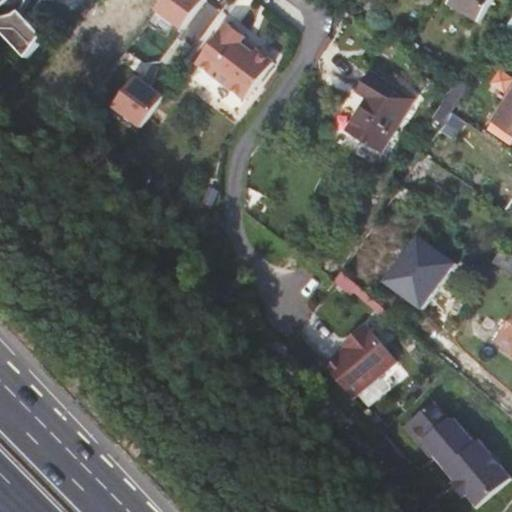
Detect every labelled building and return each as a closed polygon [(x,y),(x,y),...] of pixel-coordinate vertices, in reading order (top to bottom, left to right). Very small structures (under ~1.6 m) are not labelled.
[(0,0),(0,35),(24,62),(43,39),(21,16),(26,1),(26,0),(0,0)] [(168,0),(160,12),(186,31),(209,1),(207,0),(168,0)] [(483,24),(497,0),(456,0),(452,6),(483,24)] [(87,12),(79,6),(74,13),(82,18),(87,12)] [(204,84),(241,113),(267,78),(228,48),(204,84)] [(361,90),(370,96),(350,128),(385,151),(417,100),(374,72),(361,90)] [(167,97),(140,77),(118,108),(145,128),(167,97)] [(451,102),(462,84),(454,79),(442,97),(451,102)] [(511,96),(494,125),(511,136),(511,96)] [(195,203),(210,182),(199,175),(184,196),(195,203)] [(406,207),(392,198),(382,213),(396,222),(406,207)] [(371,261),(383,244),(371,236),(359,254),(371,261)] [(511,260),(502,255),(495,266),(511,276),(511,260)] [(511,352),(511,325),(499,343),(511,352)] [(352,342),(355,347),(328,370),(357,403),(400,366),(368,328),(352,342)] [(409,427),(493,496),(511,473),(511,450),(484,428),(481,432),(456,411),(450,413),(433,399),(409,427)]
